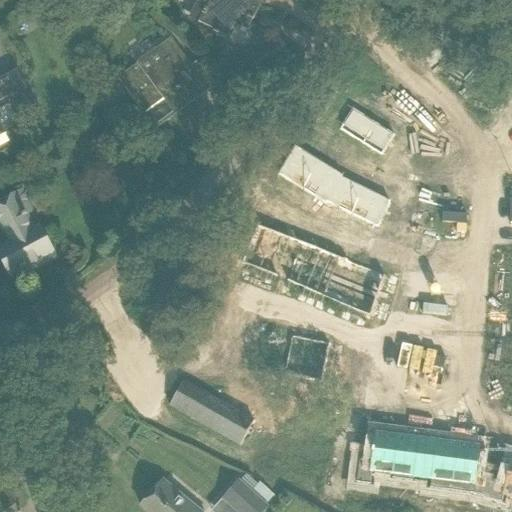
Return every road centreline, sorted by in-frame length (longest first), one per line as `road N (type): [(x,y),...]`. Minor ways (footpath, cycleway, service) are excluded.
road 1 (residential): [(511,431),(460,420),(487,229),(484,154),(434,87),(349,14)]
road 2 (residential): [(0,358),(122,271),(186,211),(349,14)]
